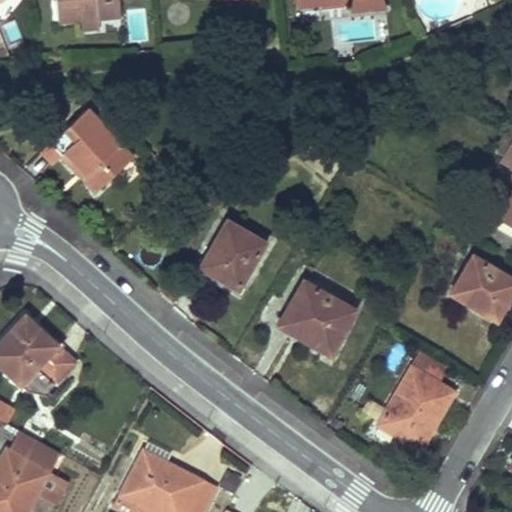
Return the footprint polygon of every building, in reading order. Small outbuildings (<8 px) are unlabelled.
[(54,0),(57,22),(80,19),(92,18),(97,18),(119,16),(117,0),(54,0)] [(293,0),(294,7),(348,1),(349,11),(387,7),(383,0),(293,0)] [(132,15),(132,41),(145,41),(145,15),(132,15)] [(92,18),(80,19),(81,30),(98,28),(97,18),(92,18)] [(86,108),(49,142),(60,154),(77,173),(82,169),(99,187),(131,158),(86,108)] [(511,127),(508,125),(493,151),(502,157),(499,162),(511,169),(511,192),(498,217),(511,225),(511,127)] [(60,154),(49,142),(40,150),(52,163),(60,154)] [(82,169),(77,173),(95,191),(99,187),(82,169)] [(511,225),(498,217),(492,225),(511,236),(511,225)] [(263,242),(225,221),(198,267),(221,280),(230,265),(245,274),(263,242)] [(471,255),(449,293),(494,320),(503,306),(488,297),(502,274),(471,255)] [(230,265),(221,280),(236,289),(245,274),(230,265)] [(503,306),(511,290),(511,279),(502,274),(488,297),(503,306)] [(301,280),(276,325),(291,333),(296,325),(316,337),(312,345),(328,354),(354,310),(301,280)] [(23,315),(0,339),(0,366),(26,391),(42,373),(53,384),(74,362),(23,315)] [(296,325),(291,333),(312,345),(316,337),(296,325)] [(418,352),(410,366),(436,381),(444,368),(418,352)] [(410,366),(376,424),(413,446),(426,424),(431,427),(452,392),(436,381),(410,366)] [(42,373),(26,391),(43,395),(53,384),(42,373)] [(0,417),(7,421),(15,406),(0,398),(0,417)] [(426,424),(413,446),(418,449),(431,427),(426,424)] [(9,450),(10,451),(0,468),(0,511),(25,511),(37,492),(48,473),(59,454),(20,431),(9,450)] [(146,440),(118,494),(138,504),(154,511),(201,511),(215,487),(164,461),(169,452),(146,440)] [(9,450),(5,448),(0,456),(0,468),(10,451),(9,450)] [(48,473),(37,492),(54,502),(65,483),(48,473)] [(138,504),(118,494),(112,505),(125,511),(133,511),(135,509),(138,504)]
